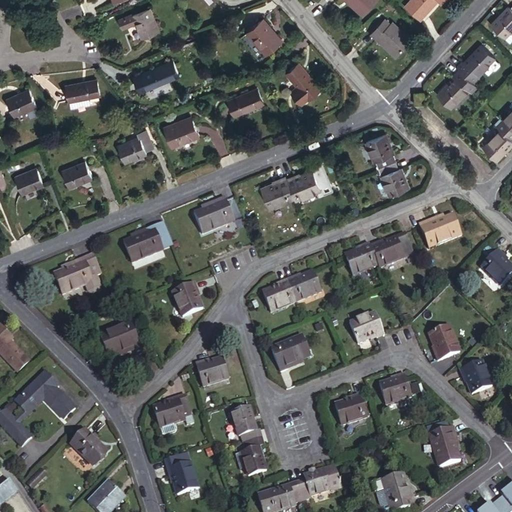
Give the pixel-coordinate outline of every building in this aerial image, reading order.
[(106,0),(110,9),(130,1),(129,0),(106,0)] [(363,0),(371,9),(382,0),(363,0)] [(412,0),(425,12),(436,0),(412,0)] [(511,4),(508,9),(506,7),(491,23),(505,37),(511,29),(511,4)] [(159,9),(141,16),(144,24),(150,38),(168,31),(159,9)] [(390,14),(377,28),(402,51),(418,34),(397,16),(396,18),(390,14)] [(131,30),(144,24),(141,16),(140,15),(127,20),(131,30)] [(274,22),(259,36),(278,58),(294,44),(274,22)] [(460,61),(455,67),(457,70),(468,80),(474,74),(477,78),(492,62),(477,48),(462,63),(460,61)] [(174,64),(146,75),(152,90),(181,79),(174,64)] [(308,67),(296,77),(308,91),(301,96),(311,107),(317,102),(319,103),(331,93),(308,67)] [(468,80),(457,70),(451,75),(453,77),(437,93),(453,109),(469,93),(462,86),(468,80)] [(477,78),(474,74),(468,80),(474,87),(480,81),(477,78)] [(74,84),(77,101),(97,97),(108,96),(105,79),(74,84)] [(474,87),(468,80),(462,86),(469,93),(472,95),(477,90),(474,87)] [(268,90),(239,102),(245,117),(275,105),(268,90)] [(41,92),(18,98),(23,116),(46,110),(41,92)] [(415,104),(425,103),(424,92),(415,93),(415,104)] [(99,105),(97,97),(77,101),(78,106),(81,108),(99,105)] [(511,106),(499,119),(511,131),(511,106)] [(499,119),(497,117),(491,124),(497,130),(479,148),(492,161),(510,142),(507,140),(504,137),(511,131),(499,119)] [(204,118),(174,130),(182,149),(212,137),(204,118)] [(364,140),(375,169),(381,167),(395,161),(392,152),(393,152),(385,132),(364,140)] [(149,141),(127,150),(134,167),(156,159),(155,155),(163,152),(156,135),(148,138),(149,141)] [(398,168),(395,161),(381,167),(391,194),(411,186),(404,165),(398,168)] [(93,164),(72,172),(78,189),(100,181),(93,164)] [(286,178),(294,197),(295,199),(320,189),(312,169),(294,177),(293,175),(286,178)] [(45,171),(24,179),(31,197),(52,189),(45,171)] [(286,178),(285,175),(276,178),(277,180),(260,187),(268,207),(294,197),(286,178)] [(216,204),(192,213),(200,234),(233,221),(224,197),(215,200),(216,204)] [(427,222),(418,226),(427,248),(458,236),(451,216),(428,225),(427,222)] [(163,221),(145,229),(147,232),(131,238),(123,241),(131,262),(155,251),(153,247),(171,240),(163,221)] [(130,235),(131,238),(147,232),(145,229),(130,235)] [(404,233),(395,237),(403,258),(413,254),(404,233)] [(379,267),(403,258),(395,237),(378,244),(377,241),(369,244),(379,267)] [(153,247),(155,251),(172,244),(171,240),(153,247)] [(351,279),(379,267),(369,244),(361,248),(362,251),(344,258),(351,279)] [(498,251),(481,267),(500,287),(511,275),(511,267),(502,258),(504,256),(498,251)] [(96,276),(101,274),(93,254),(83,258),(91,278),(96,276)] [(91,278),(83,258),(75,261),(77,265),(53,275),(61,295),(83,286),(93,282),(91,278)] [(297,305),(321,295),(313,275),(296,282),(295,279),(287,283),(297,305)] [(96,276),(91,278),(93,282),(83,286),(85,293),(89,295),(98,292),(100,287),(96,276)] [(271,316),(297,305),(287,283),(279,286),(280,289),(263,296),(271,316)] [(196,285),(174,293),(185,319),(204,312),(197,293),(199,293),(196,285)] [(384,334),(385,335),(392,332),(383,311),(359,321),(367,341),(384,334)] [(440,323),(426,338),(440,352),(438,354),(443,359),(459,342),(440,323)] [(131,324),(98,337),(106,357),(131,347),(132,350),(139,347),(131,324)] [(9,337),(0,327),(0,355),(18,375),(29,364),(10,344),(6,339),(9,337)] [(301,336),(269,350),(279,375),(288,371),(287,369),(311,359),(301,336)] [(480,353),(463,370),(469,376),(471,374),(484,388),(500,372),(480,353)] [(205,362),(198,364),(205,388),(230,380),(223,359),(206,365),(205,362)] [(16,400),(25,410),(41,395),(46,399),(63,419),(75,407),(58,388),(53,384),(56,381),(46,371),(16,400)] [(394,381),(381,385),(387,406),(414,397),(406,374),(399,376),(400,380),(395,382),(394,381)] [(25,410),(15,419),(20,424),(46,399),(41,395),(25,410)] [(352,402),(335,407),(341,428),(368,419),(360,397),(351,399),(352,402)] [(188,398),(180,401),(186,420),(194,417),(188,398)] [(173,406),(155,411),(161,430),(187,422),(186,420),(180,401),(172,403),(173,406)] [(11,404),(6,409),(11,414),(16,410),(11,404)] [(245,436),(247,444),(264,438),(262,430),(259,431),(253,408),(235,413),(242,436),(245,436)] [(20,424),(15,419),(11,414),(6,409),(0,414),(0,421),(23,446),(32,436),(20,424)] [(455,427),(431,435),(442,469),(464,462),(459,447),(457,448),(453,436),(457,435),(455,427)] [(84,430),(70,444),(92,466),(106,452),(95,441),(91,437),(84,430)] [(247,444),(250,452),(245,453),(252,478),(270,471),(263,448),(266,446),(264,438),(247,444)] [(203,489),(192,453),(168,461),(173,478),(178,476),(180,483),(178,483),(182,495),(203,489)] [(42,468),(39,471),(44,477),(47,473),(42,468)] [(308,483),(299,486),(305,503),(314,501),(313,497),(333,490),(327,470),(306,476),(308,483)] [(39,471),(27,482),(33,488),(44,477),(39,471)] [(405,476),(385,481),(393,511),(400,511),(418,507),(416,498),(412,499),(405,476)] [(9,479),(3,483),(0,485),(0,502),(17,489),(9,479)] [(111,480),(90,502),(100,511),(111,511),(127,496),(111,480)] [(504,495),(498,499),(507,511),(510,511),(511,511),(511,483),(502,492),(504,495)] [(299,486),(292,488),(292,486),(271,492),(277,511),(283,511),(298,507),(298,505),(305,503),(299,486)] [(277,511),(271,492),(260,496),(262,504),(260,507),(264,509),(265,511),(277,511)] [(507,511),(498,499),(492,504),(490,502),(477,511),(507,511)]
